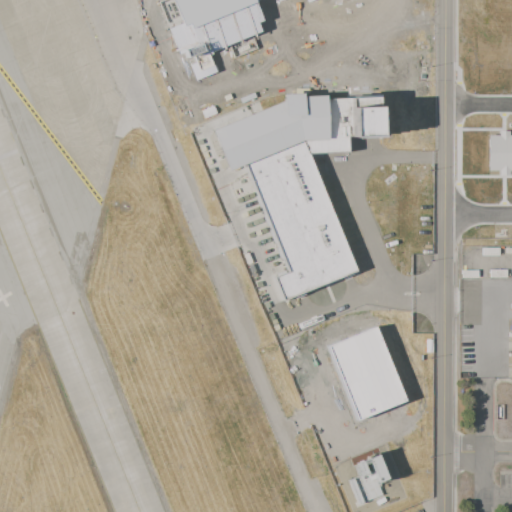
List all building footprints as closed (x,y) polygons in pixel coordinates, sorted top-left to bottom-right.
[(190,126),(262,306),(354,273),(305,154),(349,152),(347,136),(381,134),(378,94),(352,96),(324,97),(301,97),(301,95),(292,95),(282,95),(282,102),(261,110),(258,101),(190,126)] [(511,134),(506,134),(506,130),(496,130),(496,135),(486,135),(486,170),(496,170),(496,174),(507,174),(507,170),(511,170),(511,134)] [(482,248),(498,248),(498,255),(482,256),(482,248)] [(461,270),(477,271),(477,278),(461,278),(461,270)] [(325,346),(370,328),(400,401),(354,420),(325,346)] [(346,479),(355,503),(381,494),(377,483),(385,479),(376,453),(350,463),(355,476),(346,479)]
